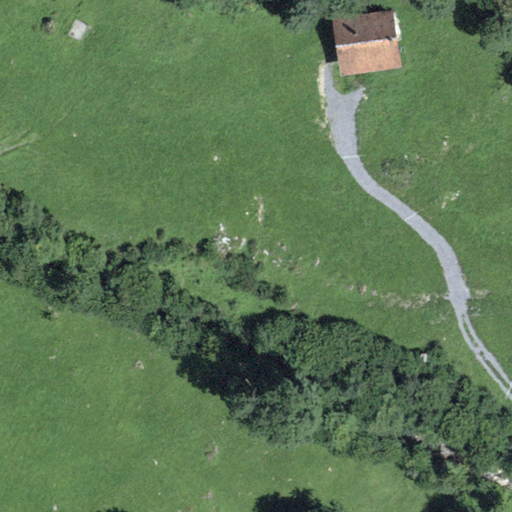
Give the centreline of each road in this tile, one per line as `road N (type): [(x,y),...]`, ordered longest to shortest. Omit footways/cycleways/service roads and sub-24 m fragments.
road 1 (track): [(18,0),(26,38),(49,60),(166,77),(270,53),(274,96),(297,121),(415,200),(441,229),(463,324),(484,367),(511,394)]
road 2 (track): [(0,150),(166,77)]
